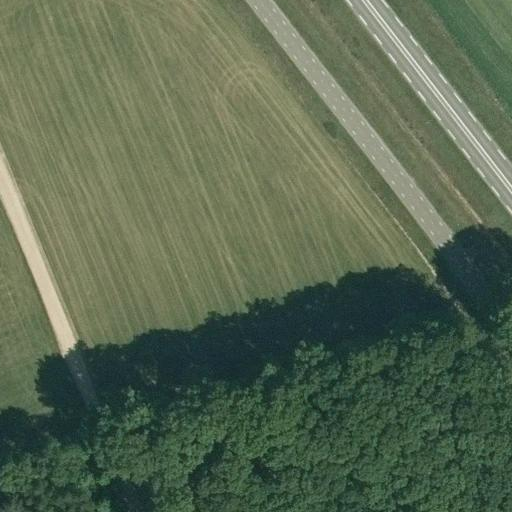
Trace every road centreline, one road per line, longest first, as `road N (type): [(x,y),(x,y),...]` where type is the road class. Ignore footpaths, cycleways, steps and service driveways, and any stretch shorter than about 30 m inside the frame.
road 1 (unclassified): [(511,349),(253,0)]
road 2 (primary): [(511,193),(362,0)]
